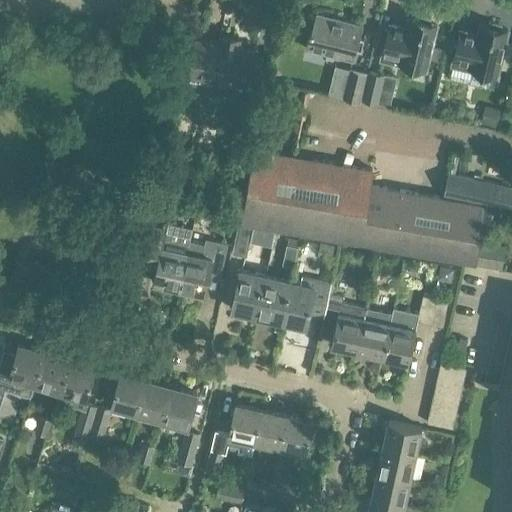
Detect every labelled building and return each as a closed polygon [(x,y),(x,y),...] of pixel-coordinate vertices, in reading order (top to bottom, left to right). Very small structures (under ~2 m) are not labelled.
[(307,49),(354,61),(363,26),(318,15),(314,31),(311,31),(307,49)] [(408,30),(390,26),(382,60),(426,71),(437,26),(430,24),(431,20),(419,17),(418,21),(410,19),(408,30)] [(501,29),(502,25),(489,22),(488,27),(481,25),(479,35),(461,31),(453,66),(497,76),(508,31),(501,29)] [(188,77),(212,81),(250,87),(257,52),(206,43),(204,43),(194,41),(188,77)] [(344,97),(360,101),(367,75),(351,71),(344,97)] [(375,104),(382,77),(369,74),(362,101),(375,104)] [(265,102),(260,129),(280,132),(284,106),(265,102)] [(479,241),(482,222),(485,206),(417,194),(370,186),(373,170),(296,157),(255,150),(243,225),(380,249),(463,263),(475,265),(475,264),(479,241)] [(444,197),(485,206),(482,222),(511,226),(511,222),(511,188),(449,174),(444,197)] [(232,204),(230,214),(229,221),(242,223),(244,205),(232,204)] [(234,254),(247,257),(254,228),(240,226),(234,254)] [(180,289),(187,254),(162,248),(166,231),(154,228),(148,256),(159,259),(154,283),(180,289)] [(187,254),(180,289),(205,294),(210,270),(222,272),(228,245),(205,239),(204,244),(190,241),(187,254)] [(317,257),(332,260),(336,244),(321,241),(317,257)] [(502,269),(506,246),(479,241),(475,264),(483,266),(502,269)] [(281,267),(292,270),(297,249),(286,247),(281,267)] [(256,316),(264,276),(240,271),(232,311),(256,316)] [(291,282),(264,276),(256,316),(282,321),(291,282)] [(301,284),(291,282),(282,321),(307,327),(309,314),(325,317),(330,294),(333,284),(303,276),(301,284)] [(366,310),(342,305),(344,297),(330,294),(325,317),(322,327),(335,329),(332,345),(357,351),(365,318),(366,310)] [(430,325),(436,299),(423,296),(418,322),(430,325)] [(449,302),(436,299),(430,325),(443,328),(449,302)] [(365,318),(357,351),(383,357),(391,324),(365,318)] [(391,324),(383,357),(409,363),(411,357),(417,330),(391,324)] [(3,353),(0,364),(0,407),(0,408),(6,390),(27,397),(27,396),(31,397),(35,384),(45,351),(20,343),(16,357),(3,353)] [(45,351),(35,384),(60,392),(70,358),(45,351)] [(96,366),(70,358),(60,392),(86,400),(96,366)] [(441,364),(438,377),(464,382),(467,370),(441,364)] [(137,413),(146,380),(121,373),(112,406),(137,413)] [(435,388),(461,394),(464,382),(438,377),(435,388)] [(146,380),(137,413),(162,420),(171,387),(146,380)] [(171,387),(162,420),(188,427),(197,394),(171,387)] [(433,400),(459,406),(461,394),(435,388),(433,400)] [(433,400),(430,411),(456,417),(459,406),(433,400)] [(84,403),(76,431),(89,434),(97,407),(84,403)] [(229,436),(230,437),(228,444),(240,447),(241,443),(254,446),(261,410),(236,405),(229,436)] [(89,437),(102,441),(111,410),(98,406),(89,437)] [(287,416),(261,410),(254,446),(255,446),(256,442),(267,445),(266,448),(280,451),(287,416)] [(456,417),(430,411),(427,424),(453,430),(456,417)] [(313,422),(287,416),(280,451),(281,448),(293,451),(292,454),(306,457),(313,422)] [(51,421),(40,418),(36,432),(47,436),(51,421)] [(383,447),(417,454),(423,428),(389,421),(383,447)] [(89,434),(76,431),(72,445),(84,448),(89,434)] [(178,462),(191,466),(200,435),(186,431),(178,462)] [(141,447),(137,463),(149,467),(154,450),(141,447)] [(411,480),(417,454),(383,447),(377,473),(411,480)] [(206,474),(218,477),(224,453),(212,450),(206,474)] [(405,506),(411,480),(377,473),(371,499),(405,506)] [(258,492),(276,497),(279,485),(261,480),(258,492)] [(217,497),(242,503),(245,491),(220,485),(217,497)] [(276,497),(277,497),(294,500),(296,488),(279,485),(276,497)] [(403,511),(405,506),(371,499),(368,511),(403,511)]
